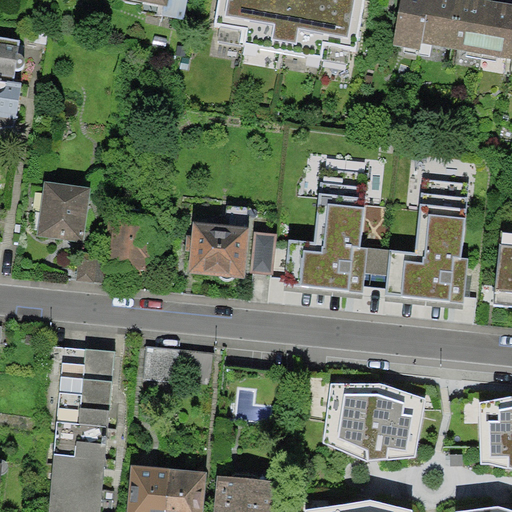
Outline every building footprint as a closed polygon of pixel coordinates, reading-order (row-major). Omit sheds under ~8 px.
[(188,0),(129,0),(159,5),(157,16),(185,21),(188,0)] [(217,0),(213,29),(242,34),(239,47),(315,60),(318,43),(354,49),(362,0),(217,0)] [(511,5),(480,0),(398,0),(390,46),(417,51),(418,44),(511,60),(511,5)] [(19,46),(0,43),(0,131),(10,131),(14,123),(19,85),(11,83),(13,75),(20,72),(23,64),(21,59),(16,56),(19,46)] [(366,171),(319,167),(312,246),(287,244),(282,294),(364,301),(366,277),(384,279),(382,306),(465,313),(470,262),(455,261),(462,178),(419,175),(413,254),(359,250),(366,171)] [(92,190),(40,184),(37,209),(31,212),(30,231),(37,240),(86,246),(92,190)] [(156,215),(116,210),(109,261),(128,263),(141,265),(149,266),(156,215)] [(247,232),(190,227),(186,279),(242,284),(242,277),(272,279),(276,237),(247,235),(247,232)] [(511,237),(501,236),(497,278),(483,277),(481,305),(511,307),(511,237)] [(107,255),(79,252),(76,281),(104,283),(107,255)] [(102,511),(118,354),(49,347),(42,419),(57,420),(47,511),(102,511)] [(212,359),(145,351),(140,393),(206,401),(212,359)] [(200,511),(204,479),(129,472),(125,511),(200,511)] [(331,494),(303,491),(301,511),(382,511),(386,481),(333,476),(331,494)] [(273,511),(276,486),(214,482),(211,511),(273,511)]
